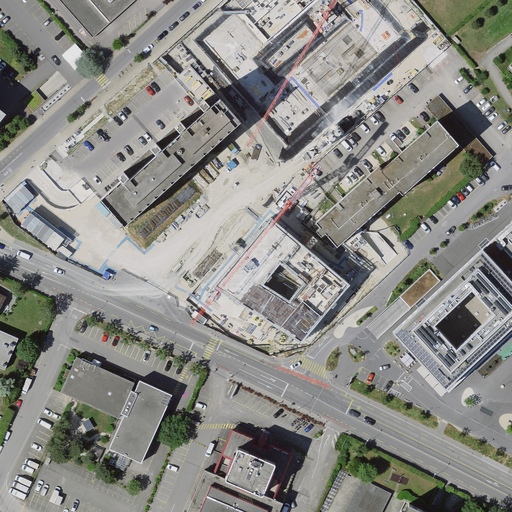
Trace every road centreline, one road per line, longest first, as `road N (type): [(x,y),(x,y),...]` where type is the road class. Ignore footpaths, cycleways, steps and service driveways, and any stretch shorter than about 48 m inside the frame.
road 1 (residential): [(190,0),(0,173)]
road 2 (secondary): [(296,388),(511,494)]
road 3 (secondary): [(83,290),(296,388)]
road 4 (residential): [(343,327),(511,169)]
road 5 (unclassified): [(0,478),(83,290)]
